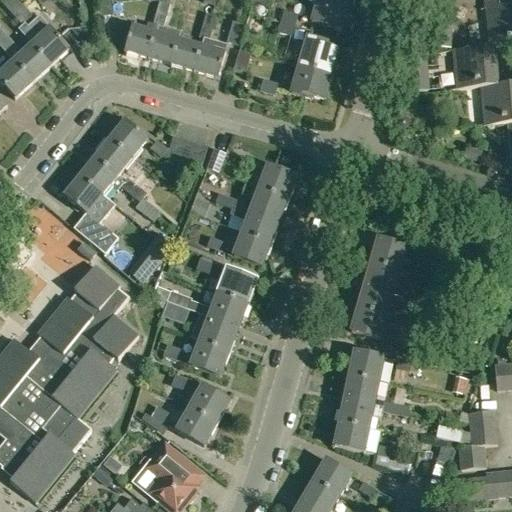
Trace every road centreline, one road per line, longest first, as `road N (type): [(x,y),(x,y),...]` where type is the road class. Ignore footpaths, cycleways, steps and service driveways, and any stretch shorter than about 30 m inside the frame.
road 1 (residential): [(0,204),(101,87),(349,152)]
road 2 (tertiary): [(246,511),(349,152)]
road 3 (residential): [(511,194),(349,152)]
road 4 (tertiary): [(349,152),(395,0)]
